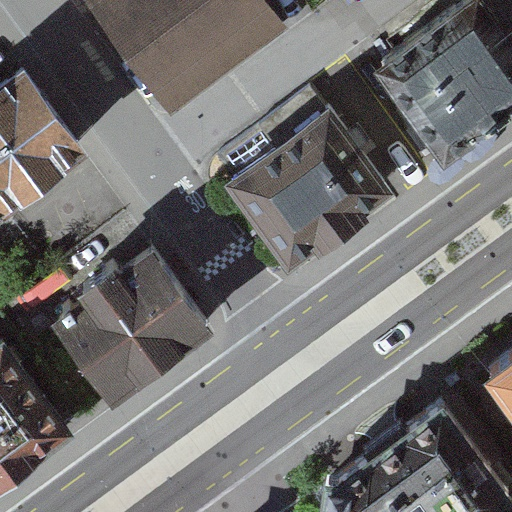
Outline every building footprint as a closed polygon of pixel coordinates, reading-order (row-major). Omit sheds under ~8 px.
[(91,0),(169,111),(287,28),(267,0),(91,0)] [(458,0),(381,58),(448,154),(511,107),(511,29),(491,0),(458,0)] [(511,0),(491,0),(511,29),(511,0)] [(240,168),(332,105),(316,81),(223,144),(240,168)] [(0,93),(0,231),(77,178),(12,85),(0,93)] [(230,180),(292,268),(392,199),(329,110),(230,180)] [(55,313),(117,400),(215,331),(154,244),(55,313)] [(0,487),(72,435),(3,340),(0,342),(0,487)] [(511,356),(478,380),(511,428),(511,356)] [(328,490),(344,511),(492,511),(428,419),(328,490)]
